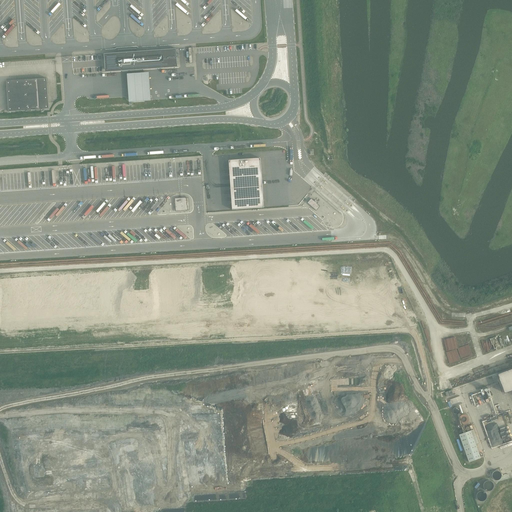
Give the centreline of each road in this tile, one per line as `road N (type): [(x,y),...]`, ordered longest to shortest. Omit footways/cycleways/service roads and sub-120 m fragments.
road 1 (unclassified): [(72,156),(298,140)]
road 2 (unclassified): [(70,129),(262,122)]
road 3 (unclassified): [(254,93),(215,109),(69,119)]
